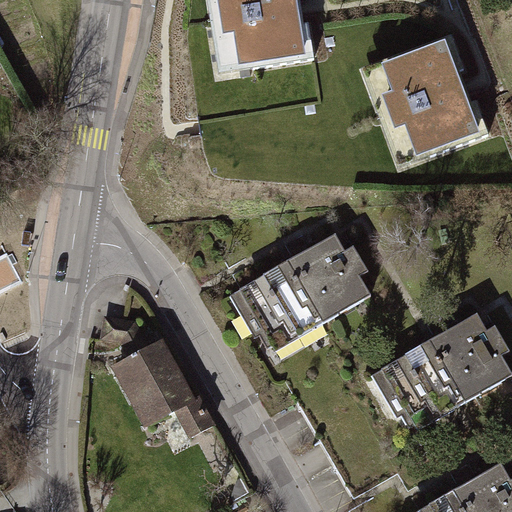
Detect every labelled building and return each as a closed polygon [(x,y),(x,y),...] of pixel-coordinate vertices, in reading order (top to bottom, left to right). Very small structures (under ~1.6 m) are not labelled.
[(292,0),(208,0),(223,90),(305,76),(292,0)] [(441,43),(370,64),(397,156),(468,135),(441,43)] [(243,276),(291,359),(379,309),(331,225),(243,276)] [(374,351),(422,434),(510,384),(462,300),(374,351)] [(192,403),(160,344),(116,368),(147,425),(177,408),(192,436),(213,425),(199,399),(192,403)] [(402,507),(404,511),(511,511),(511,494),(490,457),(402,507)]
